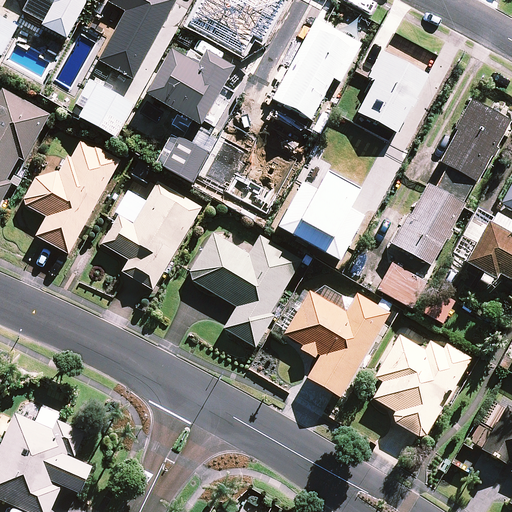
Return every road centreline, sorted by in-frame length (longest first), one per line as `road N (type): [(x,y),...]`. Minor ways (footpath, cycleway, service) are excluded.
road 1 (residential): [(0,300),(206,402)]
road 2 (residential): [(206,402),(391,511)]
road 3 (residential): [(144,511),(206,402)]
